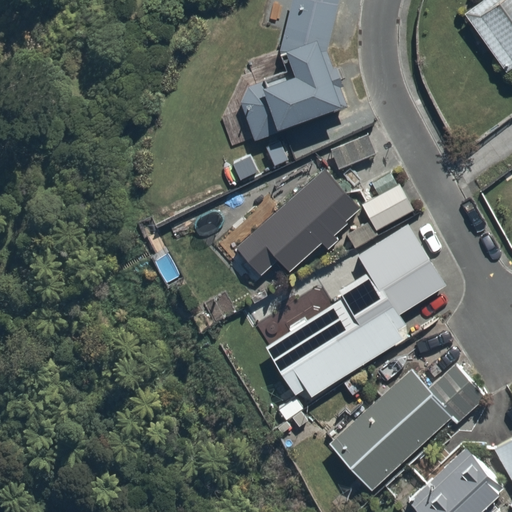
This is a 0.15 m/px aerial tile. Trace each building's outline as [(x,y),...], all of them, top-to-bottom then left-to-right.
[(340,98),(319,39),(329,0),(291,0),(281,47),(291,50),(296,69),(264,82),(281,122),(340,98)] [(511,66),(511,0),(477,0),(466,8),(509,69),(511,66)] [(256,85),(238,92),(254,137),(272,131),(256,85)] [(277,251),(291,266),(358,205),(321,165),(229,248),(252,273),(277,251)] [(398,175),(359,193),(374,224),(412,207),(398,175)] [(221,186),(176,205),(183,223),(229,203),(221,186)] [(444,238),(425,207),(359,246),(378,277),(444,238)] [(410,334),(380,281),(265,345),(295,398),(410,334)] [(428,383),(411,363),(323,439),(367,491),(459,413),(461,417),(493,390),(462,354),(428,383)] [(511,435),(494,447),(511,475),(511,435)] [(483,511),(487,511),(511,490),(462,439),(403,496),(418,511),(475,511),(479,508),(483,511)]
